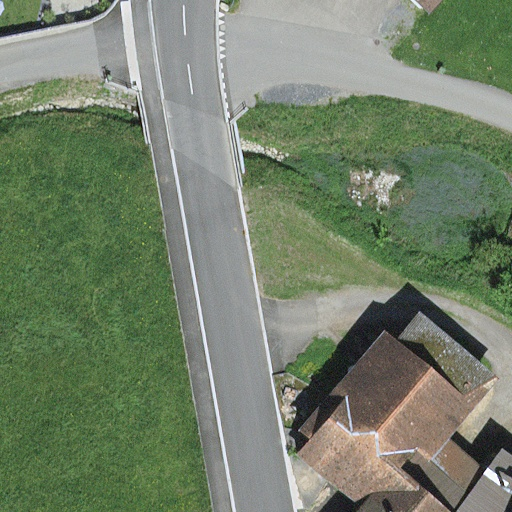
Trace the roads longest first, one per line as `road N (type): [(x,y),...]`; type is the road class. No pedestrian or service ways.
road 1 (tertiary): [(269,511),(188,60)]
road 2 (residential): [(511,119),(450,93),(352,71),(188,60)]
road 3 (residential): [(188,60),(47,62),(0,79)]
